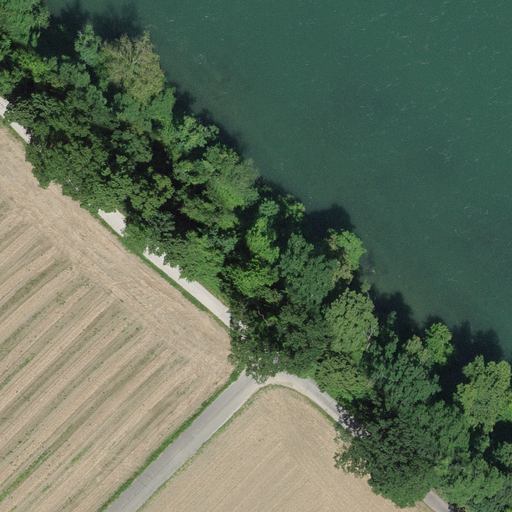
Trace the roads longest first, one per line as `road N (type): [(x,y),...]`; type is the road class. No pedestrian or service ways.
road 1 (residential): [(0,107),(266,360)]
road 2 (residential): [(266,360),(435,511)]
road 3 (residential): [(266,360),(118,511)]
